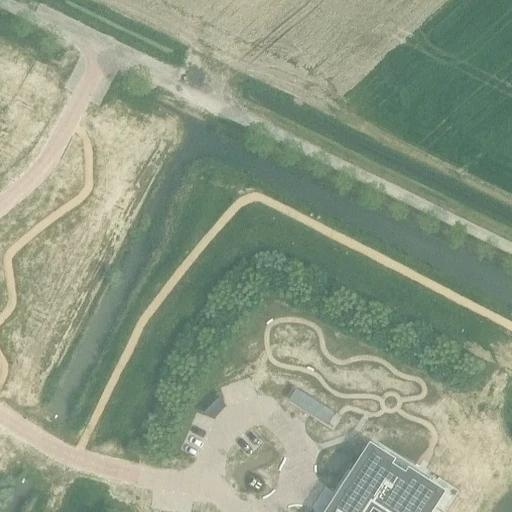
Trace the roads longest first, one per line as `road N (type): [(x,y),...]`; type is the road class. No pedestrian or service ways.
road 1 (track): [(511,248),(163,82)]
road 2 (unclassified): [(163,82),(0,4)]
